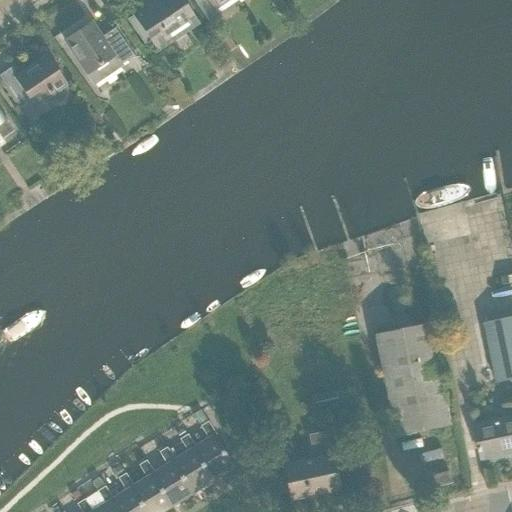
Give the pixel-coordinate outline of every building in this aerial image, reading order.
[(150,0),(132,13),(134,15),(127,19),(143,44),(150,39),(156,47),(160,44),(162,47),(184,32),(183,29),(195,21),(181,0),(150,0)] [(216,9),(228,0),(193,0),(209,22),(220,15),(216,9)] [(101,37),(91,22),(64,40),(93,83),(133,56),(114,28),(101,37)] [(65,83),(47,56),(18,76),(11,67),(0,73),(0,82),(15,105),(37,90),(42,98),(43,98),(46,102),(51,103),(56,104),(61,102),(65,97),(67,93),(67,88),(64,84),(65,83)] [(0,136),(9,130),(0,116),(0,136)] [(421,312),(431,311),(422,263),(412,265),(421,312)] [(497,382),(511,378),(511,316),(484,323),(497,382)] [(397,435),(452,424),(431,323),(376,335),(397,435)] [(209,349),(240,344),(239,333),(208,338),(209,349)] [(313,412),(337,407),(333,389),(310,394),(313,412)] [(195,446),(192,448),(212,480),(232,467),(213,436),(216,434),(201,411),(194,416),(208,438),(195,446)] [(481,459),(511,452),(511,416),(474,425),(481,459)] [(330,455),(325,431),(312,434),(317,458),(282,465),(289,499),(337,488),(330,455)] [(174,459),(171,461),(191,493),(212,480),(192,448),(195,446),(187,434),(179,439),(187,451),(174,459)] [(160,438),(150,444),(156,453),(159,452),(165,447),(160,438)] [(153,472),(150,474),(170,506),(191,493),(171,461),(174,459),(166,447),(165,447),(159,452),(167,464),(153,472)] [(133,485),(130,487),(145,511),(160,511),(170,506),(150,474),(153,472),(146,460),(138,465),(146,477),(133,485)] [(119,464),(110,470),(115,479),(117,478),(125,473),(119,464)] [(112,498),(109,500),(116,511),(145,511),(130,487),(133,485),(125,473),(117,478),(125,490),(112,498)] [(92,511),(90,511),(116,511),(109,500),(112,498),(104,486),(100,479),(92,484),(97,491),(105,503),(92,511)] [(90,511),(92,511),(84,499),(76,504),(81,511),(90,511)]
